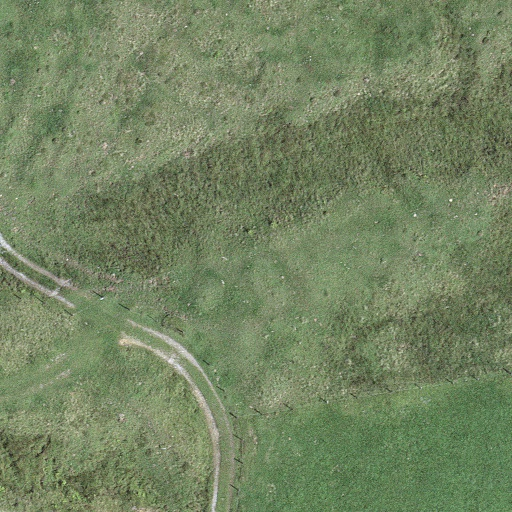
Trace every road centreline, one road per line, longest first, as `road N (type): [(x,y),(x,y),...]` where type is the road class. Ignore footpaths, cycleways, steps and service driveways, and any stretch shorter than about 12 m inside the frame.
road 1 (track): [(221,511),(219,429),(183,361),(0,249)]
road 2 (track): [(0,392),(63,374),(115,322)]
